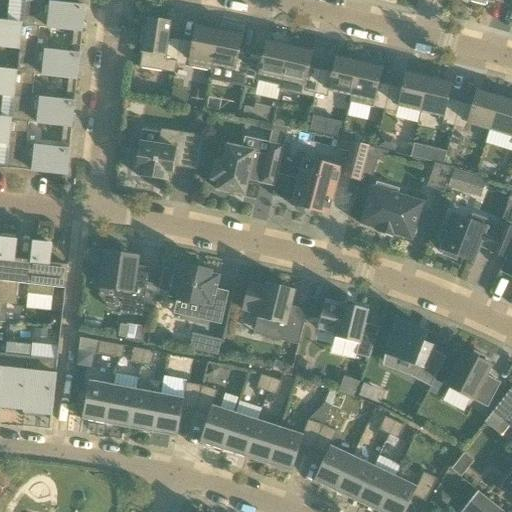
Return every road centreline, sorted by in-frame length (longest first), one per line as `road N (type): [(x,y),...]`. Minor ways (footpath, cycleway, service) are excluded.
road 1 (unclassified): [(511,326),(388,275),(93,211)]
road 2 (unclassified): [(257,0),(511,62)]
road 3 (residential): [(93,211),(115,0)]
road 4 (unclassified): [(181,479),(62,454),(0,451)]
